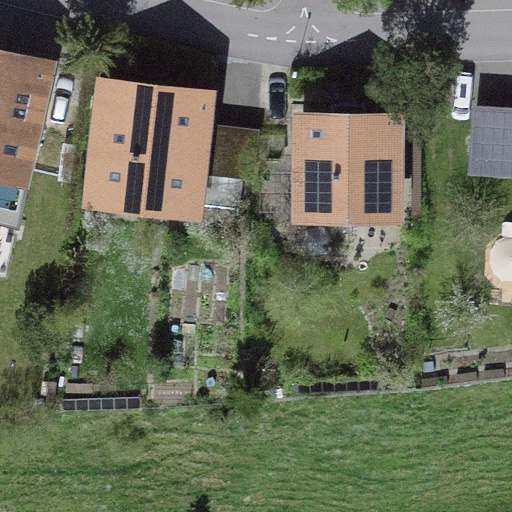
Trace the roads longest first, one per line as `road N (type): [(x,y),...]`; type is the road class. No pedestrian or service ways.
road 1 (residential): [(315,31),(511,32)]
road 2 (residential): [(122,0),(315,31)]
